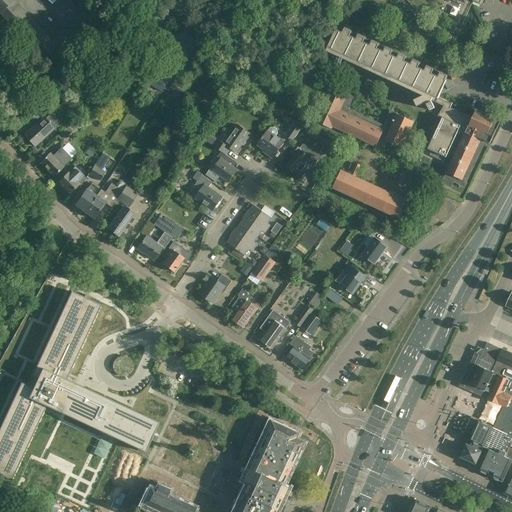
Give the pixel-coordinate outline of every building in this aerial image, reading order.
[(0,0),(0,13),(48,63),(75,38),(65,28),(52,40),(14,0),(0,0)] [(466,0),(434,70),(433,74),(438,76),(473,0),(466,0)] [(106,28),(101,22),(95,27),(82,39),(88,45),(106,28)] [(433,74),(434,70),(427,66),(425,70),(419,68),(421,64),(413,60),(412,64),(405,61),(407,57),(400,54),(398,58),(392,55),(394,51),(386,47),(384,52),(378,49),(380,45),(373,41),(371,45),(364,42),(366,38),(359,35),(357,39),(351,36),(353,32),(345,29),(343,33),(343,32),(342,33),(337,30),(327,51),(424,96),(415,100),(418,107),(426,102),(430,110),(435,108),(431,100),(444,106),(438,116),(442,118),(428,149),(431,150),(430,153),(431,153),(432,151),(445,157),(443,161),(444,162),(457,134),(466,133),(443,183),(451,186),(453,181),(460,183),(465,182),(484,140),(490,143),(500,121),(496,119),(476,110),(473,118),(450,108),(453,103),(452,102),(451,103),(439,98),(440,94),(449,90),(446,84),(445,84),(447,80),(446,80),(448,76),(441,73),(439,77),(438,76),(433,74)] [(314,51),(308,47),(301,62),(307,65),(314,51)] [(137,75),(122,61),(114,70),(129,84),(137,75)] [(155,72),(148,83),(162,92),(169,82),(155,72)] [(324,83),(300,72),(296,80),(320,91),(324,83)] [(190,90),(176,80),(170,88),(184,98),(190,90)] [(354,97),(333,87),(330,92),(317,121),(331,128),(333,125),(377,146),(378,143),(383,145),(385,140),(401,148),(414,121),(397,113),(391,111),(384,126),(348,109),(354,97)] [(65,102),(60,97),(49,107),(53,111),(65,102)] [(200,98),(196,105),(205,112),(210,106),(200,98)] [(62,125),(51,113),(45,119),(43,117),(24,134),(34,146),(54,128),(56,131),(62,125)] [(301,128),(294,123),(286,135),(293,140),(301,128)] [(221,151),(226,154),(231,148),(237,152),(245,139),(246,140),(251,134),(238,124),(224,143),(218,138),(213,145),(221,151)] [(62,141),(72,132),(68,127),(58,137),(62,141)] [(278,129),(274,127),(270,128),(258,144),(268,151),(267,153),(273,157),(284,142),(276,137),(278,134),(278,129)] [(341,146),(334,140),(326,151),(334,156),(341,146)] [(294,156),(287,166),(299,175),(309,161),(314,166),(322,155),(306,144),(303,144),(300,148),(298,147),(295,147),(292,152),(293,154),(294,156)] [(72,158),(61,147),(53,156),(50,152),(40,162),(54,176),(64,167),(72,158)] [(211,168),(207,175),(217,182),(221,176),(229,181),(237,170),(229,164),(233,159),(226,154),(221,151),(218,156),(221,158),(213,169),(211,168)] [(109,157),(102,153),(94,165),(89,173),(100,180),(105,172),(101,170),(109,157)] [(361,165),(356,163),(351,174),(342,170),(334,187),(399,218),(406,203),(404,203),(407,198),(407,199),(408,198),(391,190),(391,193),(356,177),(361,165)] [(84,176),(75,166),(68,173),(59,182),(70,193),(79,184),(78,183),(84,176)] [(212,181),(198,171),(193,178),(198,181),(195,185),(201,189),(196,197),(213,209),(222,197),(208,187),(212,181)] [(75,205),(84,211),(96,196),(94,195),(100,186),(92,181),(87,188),(75,205)] [(96,196),(84,211),(94,218),(105,203),(111,207),(117,199),(119,196),(118,196),(122,190),(112,183),(105,193),(101,190),(96,196)] [(126,185),(119,196),(117,199),(128,206),(138,192),(126,185)] [(247,214),(268,229),(270,225),(267,223),(272,217),(254,204),(247,214)] [(136,215),(124,206),(116,216),(107,228),(118,236),(119,235),(125,240),(133,228),(129,225),(136,215)] [(268,229),(247,214),(240,223),(258,236),(262,230),(265,232),(268,229)] [(183,229),(165,216),(163,219),(159,216),(154,224),(175,239),(183,229)] [(376,230),(362,220),(358,226),(371,236),(376,230)] [(148,221),(141,232),(146,236),(146,235),(147,236),(155,225),(148,221)] [(272,231),(277,235),(283,226),(277,222),(272,231)] [(240,223),(234,232),(254,247),(257,243),(254,241),(258,236),(240,223)] [(254,247),(234,232),(227,242),(245,255),(249,249),(252,251),(254,247)] [(146,235),(137,249),(139,251),(140,249),(144,252),(143,252),(154,260),(163,247),(147,236),(146,235)] [(387,246),(375,238),(371,243),(363,254),(375,264),(387,246)] [(348,240),(340,250),(352,259),(357,253),(352,249),(354,246),(348,240)] [(169,256),(163,264),(168,268),(168,270),(170,271),(172,271),(174,272),(183,259),(186,262),(191,255),(173,242),(168,248),(170,249),(166,255),(169,256)] [(264,255),(251,273),(261,280),(262,280),(275,262),(271,260),(279,250),(275,247),(277,245),(273,242),(272,245),(264,255)] [(254,269),(246,263),(241,271),(248,276),(254,269)] [(297,267),(291,265),(288,275),(294,277),(297,267)] [(366,276),(350,265),(345,271),(347,272),(340,282),(342,283),(341,284),(353,293),(366,276)] [(232,281),(222,274),(217,280),(212,276),(199,293),(213,303),(221,291),(223,293),(232,281)] [(21,383),(0,426),(0,475),(11,481),(50,398),(65,405),(61,413),(144,452),(150,440),(153,441),(155,436),(153,435),(158,422),(83,387),(74,383),(71,392),(70,391),(62,388),(66,379),(101,305),(88,300),(90,297),(84,294),(83,297),(71,291),(32,375),(38,378),(33,388),(21,383)] [(317,292),(310,302),(315,307),(323,296),(317,292)] [(255,299),(247,293),(243,298),(240,296),(232,307),(237,311),(232,318),(244,327),(257,309),(251,304),(255,299)] [(311,314),(312,314),(314,311),(307,305),(294,323),(301,328),(311,314)] [(291,323),(273,310),(260,328),(265,332),(260,339),(273,348),(287,329),(291,323)] [(322,321),(312,314),(311,314),(301,328),(312,335),(322,321)] [(305,341),(296,335),(290,344),(295,347),(287,358),(302,369),(311,358),(311,357),(314,352),(310,349),(312,346),(305,341)] [(511,353),(487,342),(468,383),(490,393),(487,399),(498,404),(499,403),(504,406),(494,427),(511,435),(511,353)] [(119,357),(118,357),(116,359),(114,361),(113,363),(112,366),(113,369),(113,370),(114,371),(115,373),(117,375),(119,376),(122,377),(125,376),(126,376),(127,375),(128,375),(130,374),(131,372),(132,369),(133,367),(133,364),(132,362),(130,360),(128,358),(126,357),(123,356),(120,356),(119,357)] [(511,435),(488,425),(478,420),(471,417),(465,430),(471,434),(469,440),(470,440),(468,445),(467,444),(461,456),(476,463),(477,463),(481,465),(479,469),(502,480),(511,459),(511,435)] [(298,433),(270,420),(242,481),(246,483),(232,511),(193,511),(196,507),(167,494),(170,489),(159,484),(156,490),(148,487),(140,505),(155,511),(275,511),(287,487),(282,485),(303,441),(296,438),(298,433)] [(446,511),(439,509),(438,510),(436,509),(435,511),(430,509),(431,507),(430,506),(431,505),(426,502),(425,504),(422,502),(422,501),(418,498),(417,500),(416,499),(415,501),(414,500),(411,505),(412,506),(410,510),(409,510),(407,511),(446,511)]
